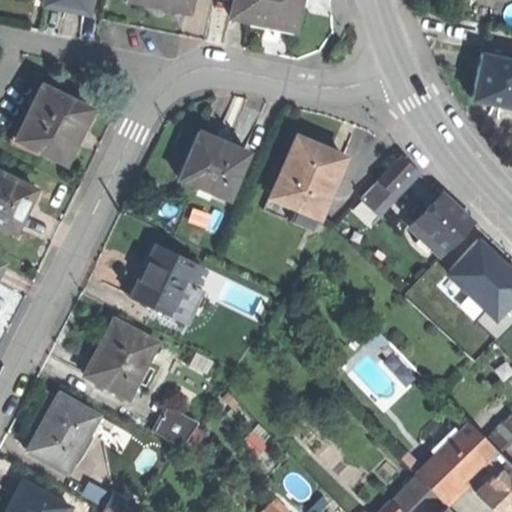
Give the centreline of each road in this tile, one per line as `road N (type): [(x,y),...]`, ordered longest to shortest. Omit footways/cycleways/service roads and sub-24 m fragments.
road 1 (residential): [(172,80),(135,129),(0,391)]
road 2 (residential): [(396,71),(346,86),(208,67),(172,80)]
road 3 (secondary): [(511,220),(459,166),(396,71)]
road 4 (residential): [(0,39),(144,67),(172,80)]
